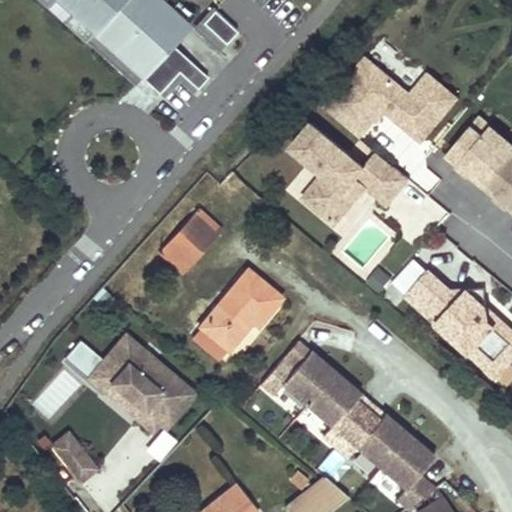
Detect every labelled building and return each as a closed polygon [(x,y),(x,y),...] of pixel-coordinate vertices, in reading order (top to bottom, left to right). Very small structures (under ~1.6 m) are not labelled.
[(135,79),(49,0),(34,0),(129,86),(135,79)] [(156,0),(49,0),(135,79),(154,96),(174,74),(192,91),(203,79),(168,47),(186,27),(160,3),(156,0)] [(232,34),(211,15),(200,26),(214,38),(213,40),(220,46),(232,34)] [(364,58),(326,103),(360,132),(371,119),(373,121),(383,109),(415,136),(422,136),(454,97),(425,73),(408,94),(364,58)] [(486,124),(476,116),(467,127),(477,135),(486,124)] [(310,123),(289,147),(321,174),(302,198),(333,224),(364,186),(386,204),(395,192),(407,178),(374,151),(362,166),(310,123)] [(511,148),(511,145),(486,124),(477,135),(467,127),(443,156),(480,186),(511,148)] [(511,148),(480,186),(511,212),(511,148)] [(429,197),(409,224),(425,236),(445,209),(429,197)] [(224,233),(200,210),(163,251),(187,273),(224,233)] [(405,294),(425,272),(412,260),(391,282),(405,294)] [(379,268),(372,276),(386,288),(393,281),(379,268)] [(425,272),(405,294),(468,352),(475,344),(493,360),(508,360),(511,355),(511,331),(497,318),(491,325),(485,319),(487,293),(449,289),(427,270),(425,272)] [(228,348),(240,334),(252,319),(257,324),(279,298),(246,271),(201,326),(228,348)] [(511,315),(487,293),(485,319),(491,325),(497,318),(511,331),(511,315)] [(103,362),(90,378),(106,392),(113,384),(143,409),(137,417),(154,431),(160,423),(178,402),(184,407),(196,393),(126,335),(103,362)] [(65,357),(90,378),(103,362),(79,341),(65,357)] [(475,344),(468,352),(494,376),(508,360),(493,360),(475,344)] [(310,349),(294,368),(282,358),(261,382),(274,393),(282,384),(330,425),(322,435),(348,456),(356,447),(404,489),(396,498),(406,506),(433,487),(418,474),(434,455),(384,412),(367,431),(344,411),(360,392),(310,349)] [(511,379),(511,363),(508,360),(494,376),(505,387),(511,379)] [(143,409),(113,384),(106,392),(137,417),(143,409)] [(167,428),(184,407),(178,402),(160,423),(167,428)] [(94,468),(66,434),(50,446),(77,481),(94,468)] [(309,480),(299,472),(292,480),(302,489),(309,480)] [(289,504),(295,511),(325,511),(347,495),(324,475),(304,492),(289,504)] [(242,511),(249,507),(232,486),(200,511),(242,511)] [(449,511),(440,498),(417,511),(449,511)]
